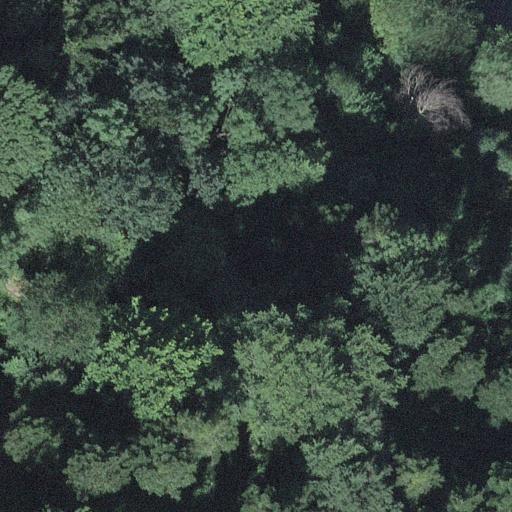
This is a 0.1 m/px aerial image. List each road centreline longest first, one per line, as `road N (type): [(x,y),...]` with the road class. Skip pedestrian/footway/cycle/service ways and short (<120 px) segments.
road 1 (track): [(0,279),(59,321),(366,400),(511,492)]
road 2 (track): [(511,155),(296,0)]
